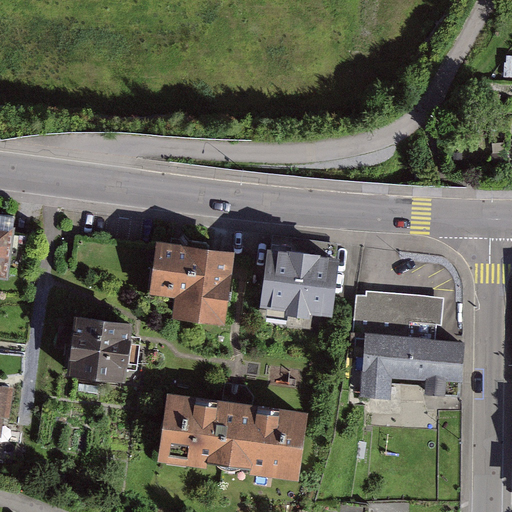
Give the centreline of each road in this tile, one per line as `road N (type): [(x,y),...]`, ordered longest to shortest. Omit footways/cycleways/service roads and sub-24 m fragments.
road 1 (tertiary): [(0,172),(282,210),(493,218)]
road 2 (residential): [(493,218),(489,511)]
